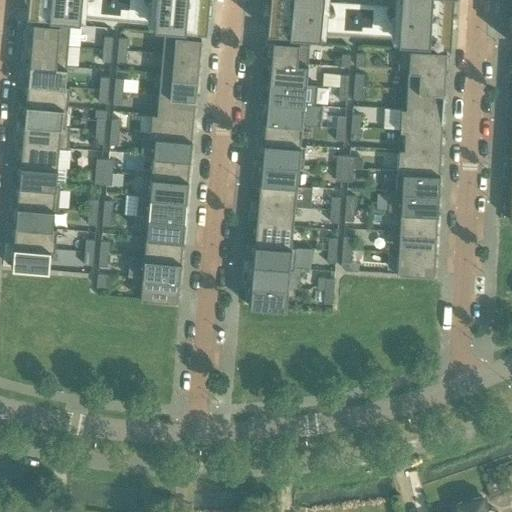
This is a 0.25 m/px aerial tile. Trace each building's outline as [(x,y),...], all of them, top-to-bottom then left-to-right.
[(25,0),(25,11),(77,16),(77,15),(125,19),(151,22),(203,27),(205,0),(25,0)] [(267,0),(266,10),(265,28),(317,32),(317,31),(348,33),(395,36),(395,37),(447,40),(448,22),(449,10),(449,0),(267,0)] [(32,20),(30,42),(67,45),(69,24),(32,20)] [(163,32),(161,53),(197,57),(199,35),(163,32)] [(103,36),(102,48),(111,49),(112,37),(103,36)] [(118,37),(117,50),(125,50),(127,38),(118,37)] [(271,38),(270,60),(306,63),(308,42),(271,38)] [(30,42),(28,62),(65,65),(67,45),(30,42)] [(398,46),(397,67),(443,70),(444,48),(398,46)] [(111,49),(102,48),(101,61),(110,61),(111,49)] [(125,50),(117,50),(116,62),(124,63),(125,50)] [(356,52),(355,65),(363,66),(364,53),(356,52)] [(161,53),(159,74),(196,77),(197,57),(161,53)] [(340,66),(348,67),(349,54),(341,54),(340,66)] [(270,60),(268,80),(304,83),(306,63),(270,60)] [(28,62),(27,82),(68,86),(68,85),(63,84),(65,65),(28,62)] [(406,70),(405,88),(442,90),(443,70),(397,67),(397,69),(406,70)] [(354,73),(353,86),(362,86),(363,74),(354,73)] [(159,74),(157,94),(194,97),(196,77),(159,74)] [(339,74),(339,87),(347,87),(348,75),(339,74)] [(100,76),(99,89),(107,90),(108,77),(100,76)] [(115,78),(113,90),(122,91),(123,78),(115,78)] [(268,80),(266,100),(307,104),(307,103),(303,102),(304,83),(268,80)] [(27,82),(25,103),(66,106),(68,86),(27,82)] [(362,86),(353,86),(353,98),(361,99),(362,86)] [(347,87),(339,87),(338,99),(346,100),(347,87)] [(400,107),(400,108),(441,111),(442,90),(405,88),(405,107),(400,107)] [(107,90),(99,89),(97,101),(106,102),(107,90)] [(122,91),(113,90),(112,103),(121,103),(122,91)] [(151,112),(151,114),(192,118),(194,97),(157,94),(156,113),(151,112)] [(266,100),(264,121),(305,124),(307,104),(266,100)] [(25,103),(23,123),(69,127),(69,126),(65,125),(66,106),(25,103)] [(384,108),(383,128),(399,129),(440,131),(441,125),(441,122),(441,114),(441,111),(400,108),(400,109),(384,108)] [(151,114),(149,134),(190,138),(192,118),(151,114)] [(351,114),(351,126),(359,127),(360,114),(351,114)] [(336,115),(336,127),(344,128),(345,115),(336,115)] [(96,117),(95,129),(103,130),(105,118),(96,117)] [(111,118),(110,131),(118,132),(119,119),(111,118)] [(264,121),(262,141),(304,145),(304,143),(299,143),(301,126),(305,126),(305,124),(264,121)] [(23,123),(21,143),(67,147),(69,127),(23,123)] [(359,127),(351,126),(350,139),(358,139),(359,127)] [(344,128),(336,127),(335,140),(343,140),(344,128)] [(103,130),(95,129),(94,142),(102,143),(103,130)] [(398,148),(398,149),(439,151),(440,131),(399,129),(399,130),(403,131),(402,148),(398,148)] [(118,132),(110,131),(109,143),(117,144),(118,132)] [(153,136),(152,155),(188,158),(190,138),(149,134),(149,136),(153,136)] [(262,141),(260,161),(302,165),(304,145),(262,141)] [(21,143),(19,164),(56,167),(58,148),(67,149),(67,147),(21,143)] [(398,149),(397,170),(438,172),(439,151),(398,149)] [(145,173),(145,175),(187,179),(188,158),(152,155),(150,174),(145,173)] [(336,155),(335,167),(344,168),(345,155),(336,155)] [(345,155),(344,168),(352,168),(353,156),(345,155)] [(96,158),(95,170),(103,171),(104,159),(96,158)] [(104,159),(103,171),(111,172),(112,159),(104,159)] [(260,161),(259,182),(295,185),(297,166),(302,167),(302,165),(260,161)] [(19,164),(18,184),(59,188),(59,186),(54,186),(56,167),(19,164)] [(334,180),(343,180),(344,168),(335,167),(334,180)] [(344,168),(343,180),(351,181),(352,168),(344,168)] [(94,183),(102,184),(103,171),(95,170),(94,183)] [(397,170),(395,190),(437,192),(438,172),(397,170)] [(103,171),(102,184),(110,184),(111,172),(103,171)] [(145,175),(143,195),(185,199),(187,179),(145,175)] [(259,182),(257,202),(293,205),(295,185),(259,182)] [(18,184),(16,204),(57,208),(59,188),(18,184)] [(400,192),(399,211),(436,212),(437,192),(395,190),(395,191),(400,192)] [(138,196),(136,215),(146,216),(183,219),(185,199),(143,195),(143,197),(138,196)] [(346,195),(345,207),(353,208),(354,196),(346,195)] [(331,196),(330,209),(338,209),(339,197),(331,196)] [(89,198),(88,211),(96,211),(97,199),(89,198)] [(104,200),(103,212),(111,213),(112,200),(104,200)] [(257,202),(255,222),(292,226),(293,205),(257,202)] [(16,204),(14,225),(55,228),(55,227),(51,226),(52,209),(57,210),(57,208),(16,204)] [(353,208),(345,207),(344,220),(352,220),(353,208)] [(328,219),(329,210),(319,209),(319,218),(328,219)] [(338,209),(330,209),(329,221),(337,222),(338,209)] [(96,211),(88,211),(87,223),(95,224),(96,211)] [(399,211),(398,231),(435,233),(436,212),(399,211)] [(111,213),(103,212),(101,224),(110,225),(111,213)] [(146,216),(145,236),(181,239),(183,219),(146,216)] [(255,222),(253,243),(295,246),(295,245),(290,244),(292,226),(255,222)] [(14,225),(12,245),(54,249),(55,228),(14,225)] [(398,231),(397,251),(434,253),(435,233),(398,231)] [(145,236),(143,257),(179,260),(181,239),(145,236)] [(343,236),(342,248),(350,249),(351,236),(343,236)] [(328,237),(327,249),(335,250),(336,238),(328,237)] [(85,239),(84,251),(93,252),(94,240),(85,239)] [(100,240),(99,253),(107,253),(109,241),(100,240)] [(253,243),(251,263),(293,267),(295,246),(253,243)] [(54,249),(12,245),(10,266),(47,270),(49,250),(53,250),(54,249)] [(350,249),(342,248),(341,261),(349,261),(350,249)] [(335,250),(327,249),(326,262),(334,262),(335,250)] [(93,252),(84,251),(83,264),(91,265),(93,252)] [(434,253),(397,251),(396,273),(433,275),(434,253)] [(107,253),(99,253),(98,265),(106,266),(107,253)] [(143,257),(141,277),(178,280),(179,260),(143,257)] [(251,263),(250,284),(286,287),(288,268),(293,268),(293,267),(251,263)] [(97,278),(96,286),(104,286),(106,274),(97,273),(97,278)] [(46,276),(44,291),(53,292),(54,277),(46,276)] [(178,280),(141,277),(139,298),(176,302),(178,280)] [(358,277),(358,286),(369,287),(369,277),(358,277)] [(325,278),(324,290),(332,291),(333,278),(325,278)] [(387,278),(386,298),(394,298),(394,294),(395,279),(387,278)] [(75,279),(74,288),(89,289),(89,284),(85,279),(75,279)] [(286,287),(250,284),(248,305),(284,308),(286,287)] [(332,291),(324,290),(323,302),(332,303),(332,291)] [(45,296),(43,323),(76,326),(79,294),(46,291),(45,296)] [(8,293),(6,319),(17,320),(17,332),(42,334),(43,323),(45,296),(8,293)] [(394,298),(393,332),(418,334),(419,322),(431,322),(432,295),(394,294),(394,298)] [(105,296),(104,305),(115,306),(116,297),(105,296)] [(357,297),(356,323),(368,324),(367,336),(392,337),(393,332),(394,298),(386,298),(357,297)] [(131,298),(130,313),(137,314),(138,314),(139,299),(131,298)] [(284,308),(283,323),(284,323),(291,324),(292,309),(284,308)] [(104,311),(101,343),(134,346),(137,318),(137,314),(130,313),(104,311)] [(311,311),(311,320),(322,321),(322,312),(311,311)] [(134,346),(133,357),(159,359),(160,347),(172,348),(174,321),(137,318),(134,346)] [(284,323),(280,362),(306,364),(307,352),(319,353),(321,327),(291,324),(284,323)] [(246,325),(244,352),(256,353),(255,365),(280,367),(280,362),(283,328),(246,325)] [(496,511),(497,511),(490,507),(485,509),(481,496),(455,504),(457,510),(452,511),(496,511)]
